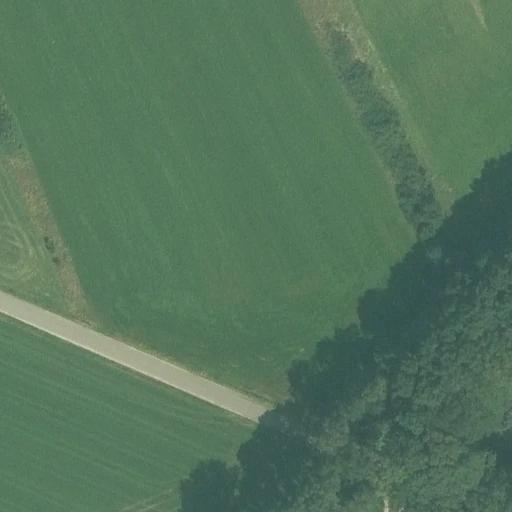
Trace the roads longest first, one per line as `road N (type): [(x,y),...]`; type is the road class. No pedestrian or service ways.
road 1 (unclassified): [(402,474),(0,301)]
road 2 (unclassified): [(402,474),(511,286)]
